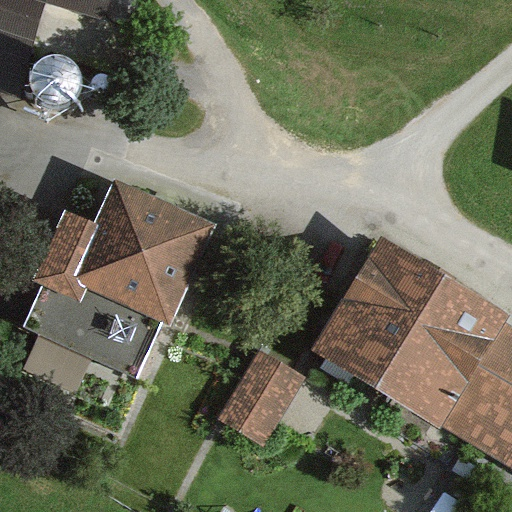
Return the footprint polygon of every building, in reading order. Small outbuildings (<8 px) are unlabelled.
[(0,0),(0,90),(29,99),(57,0),(0,0)] [(49,129),(66,127),(76,117),(79,104),(75,91),(65,82),(49,80),(35,89),(29,104),(35,120),(49,129)] [(126,235),(85,217),(34,331),(138,377),(163,320),(185,330),(229,230),(145,194),(126,235)] [(511,325),(409,262),(350,356),(511,455),(511,325)] [(318,391),(272,362),(236,419),(282,448),(318,391)]
